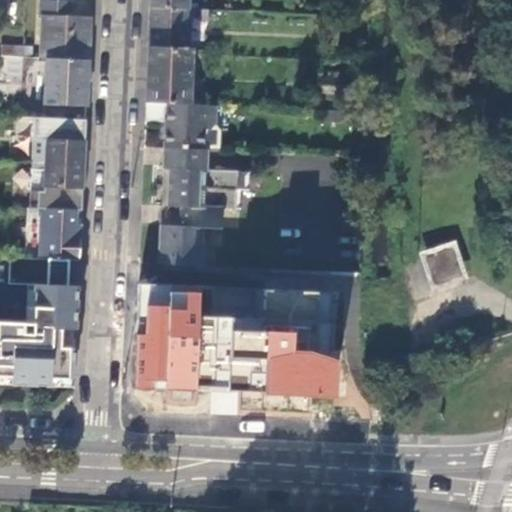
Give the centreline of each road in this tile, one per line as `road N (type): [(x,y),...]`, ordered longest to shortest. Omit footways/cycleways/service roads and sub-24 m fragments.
road 1 (residential): [(102,441),(120,0)]
road 2 (secondary): [(101,486),(211,469),(511,490)]
road 3 (secondary): [(511,451),(467,459),(102,441)]
